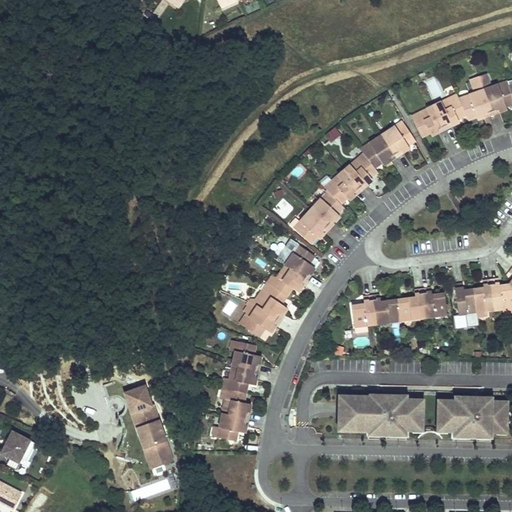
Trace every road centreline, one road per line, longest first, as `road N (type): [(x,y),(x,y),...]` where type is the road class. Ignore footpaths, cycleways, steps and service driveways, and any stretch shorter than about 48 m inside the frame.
road 1 (residential): [(364,249),(299,342),(273,412),(273,450)]
road 2 (residential): [(301,500),(511,505)]
road 3 (residential): [(511,454),(302,449)]
road 4 (residential): [(511,153),(428,193),(364,249)]
road 5 (residential): [(511,221),(479,253),(390,264),(364,249)]
